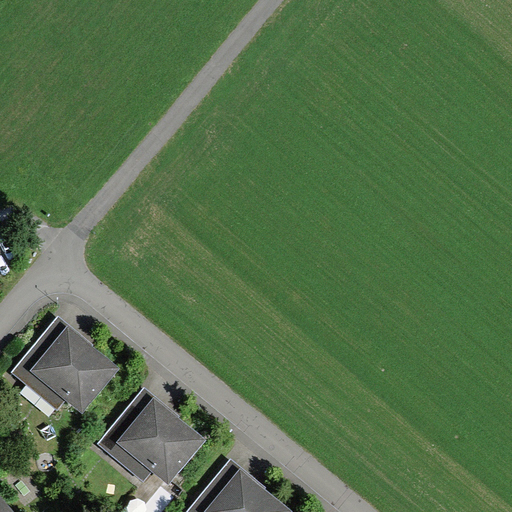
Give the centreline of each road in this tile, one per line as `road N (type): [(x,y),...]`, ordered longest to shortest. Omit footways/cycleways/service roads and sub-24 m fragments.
road 1 (residential): [(53,262),(355,511)]
road 2 (residential): [(271,0),(53,262)]
